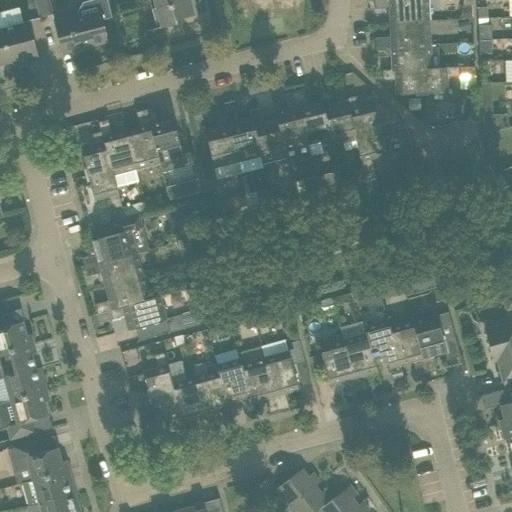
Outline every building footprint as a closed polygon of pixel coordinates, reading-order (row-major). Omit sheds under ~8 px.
[(33,0),(38,17),(52,13),(48,0),(33,0)] [(53,20),(61,53),(108,41),(102,19),(111,17),(106,0),(86,0),(82,1),(76,12),(77,14),(53,20)] [(152,0),(154,6),(151,8),(157,28),(177,23),(176,19),(193,14),(189,0),(152,0)] [(388,8),(388,22),(429,20),(428,0),(373,0),(374,8),(388,8)] [(471,5),(460,5),(461,18),(471,18),(471,5)] [(477,7),(477,18),(487,18),(486,6),(477,7)] [(0,64),(11,61),(12,66),(38,59),(28,20),(0,27),(0,64)] [(375,37),(375,47),(431,44),(429,20),(388,22),(389,37),(375,37)] [(467,21),(458,23),(460,31),(469,29),(467,21)] [(478,25),(478,40),(489,40),(491,39),(490,24),(478,25)] [(489,40),(478,40),(479,54),(490,53),(489,40)] [(390,67),(420,66),(432,66),(431,44),(375,47),(376,56),(390,56),(390,67)] [(432,66),(420,66),(421,93),(447,92),(446,77),(459,76),(459,65),(432,66)] [(420,66),(390,67),(390,69),(381,70),(382,80),(395,80),(395,94),(421,93),(420,66)] [(480,82),(481,114),(492,114),(491,82),(480,82)] [(331,146),(354,140),(356,140),(355,136),(346,98),(343,86),(333,89),(336,102),(323,106),(331,138),(329,139),(331,146)] [(307,144),(308,144),(329,139),(331,138),(323,106),(321,99),(307,103),(303,89),(295,91),(307,144)] [(311,158),(308,144),(307,144),(295,91),(285,93),(288,108),(274,111),(275,117),(277,117),(286,157),(284,157),(286,164),(311,158)] [(346,98),(355,136),(378,130),(372,105),(358,108),(355,96),(346,98)] [(238,161),(259,156),(261,156),(252,117),(251,117),(251,116),(250,116),(237,120),(234,106),(225,108),(238,161)] [(154,107),(145,109),(159,162),(161,172),(185,166),(172,117),(158,121),(154,107)] [(261,163),(284,157),(286,157),(277,117),(275,117),(262,121),(258,107),(249,110),(250,116),(251,116),(251,117),(252,117),(261,156),(259,156),(261,163)] [(214,167),(238,161),(225,108),(215,111),(218,125),(204,129),(214,167)] [(139,125),(125,129),(136,168),(159,162),(145,109),(135,112),(139,125)] [(492,114),(481,114),(482,134),(508,126),(506,113),(492,114)] [(100,131),(110,169),(112,175),(113,174),(136,168),(125,129),(111,133),(107,119),(98,122),(100,131)] [(356,140),(354,140),(363,174),(373,171),(370,158),(385,155),(378,130),(355,136),(356,140)] [(80,150),(87,175),(110,169),(100,131),(91,134),(95,146),(80,150)] [(486,146),(498,147),(499,135),(487,133),(486,146)] [(110,169),(87,175),(94,200),(108,196),(112,208),(121,206),(113,174),(112,175),(110,169)] [(490,174),(498,195),(511,190),(511,189),(503,170),(490,174)] [(363,174),(366,188),(377,185),(373,171),(363,174)] [(303,181),(291,183),(292,186),(293,186),(295,195),(306,193),(318,190),(315,178),(303,181)] [(276,186),(269,187),(272,200),(295,195),(293,186),(292,186),(277,189),(276,186)] [(272,200),(269,187),(255,190),(257,203),(272,200)] [(213,201),(216,212),(246,205),(243,195),(213,201)] [(123,210),(113,213),(115,220),(118,219),(124,218),(123,210)] [(136,252),(130,230),(142,227),(138,214),(124,218),(118,219),(115,220),(99,225),(102,237),(93,239),(97,253),(81,258),(84,267),(136,252)] [(172,227),(176,240),(191,236),(187,223),(172,227)] [(100,272),(104,286),(143,275),(136,252),(84,267),(86,276),(100,272)] [(401,278),(404,289),(420,284),(417,274),(401,278)] [(97,314),(107,311),(150,299),(150,296),(143,275),(104,286),(108,300),(94,304),(97,314)] [(397,280),(377,286),(379,292),(381,298),(401,292),(397,280)] [(379,292),(377,286),(377,285),(354,291),(356,299),(379,292)] [(511,293),(502,296),(506,311),(511,308),(511,293)] [(107,311),(97,314),(99,323),(124,316),(128,330),(138,327),(141,340),(168,332),(199,324),(196,310),(166,318),(159,294),(150,296),(150,299),(107,311)] [(315,302),(318,314),(334,309),(331,298),(315,302)] [(435,313),(412,319),(426,373),(436,370),(433,356),(446,352),(442,338),(454,335),(447,311),(436,314),(435,313)] [(267,313),(253,317),(255,326),(270,322),(267,313)] [(0,352),(33,343),(31,334),(25,335),(22,321),(5,326),(1,314),(0,314),(0,352)] [(255,326),(253,317),(243,320),(245,328),(255,326)] [(362,325),(364,332),(366,331),(375,365),(387,361),(391,375),(402,372),(400,365),(389,325),(387,318),(362,325)] [(412,319),(389,325),(400,365),(412,362),(416,375),(426,373),(412,319)] [(497,365),(503,384),(511,381),(511,321),(484,329),(492,362),(499,360),(500,364),(497,365)] [(206,329),(209,341),(226,336),(223,324),(206,329)] [(366,331),(364,332),(342,338),(357,392),(367,389),(363,374),(377,371),(375,365),(366,331)] [(357,392),(342,338),(318,345),(329,384),(343,380),(347,395),(357,392)] [(0,377),(2,377),(35,368),(31,355),(36,353),(33,343),(0,352),(0,377)] [(287,350),(264,356),(278,410),(289,407),(285,393),(298,389),(287,350)] [(143,372),(149,397),(174,390),(172,382),(163,353),(154,355),(157,368),(143,372)] [(264,356),(241,363),(252,403),(264,399),(268,413),(278,410),(264,356)] [(214,364),(216,369),(218,369),(227,403),(240,400),(243,413),(254,411),(252,403),(241,363),(239,357),(214,364)] [(46,391),(40,367),(35,368),(2,377),(8,400),(8,401),(46,391)] [(216,369),(194,376),(209,429),(219,426),(215,413),(229,408),(227,403),(218,369),(216,369)] [(174,390),(183,422),(195,419),(199,432),(209,429),(194,376),(172,382),(174,390)] [(498,420),(501,429),(511,426),(511,388),(504,390),(507,402),(500,404),(503,418),(498,420)] [(184,427),(183,422),(174,390),(149,397),(156,422),(171,418),(174,430),(184,427)] [(31,420),(48,415),(44,402),(49,400),(46,391),(8,401),(8,400),(0,402),(0,414),(4,428),(5,427),(9,439),(34,432),(31,420)] [(254,411),(243,413),(246,422),(257,419),(254,411)] [(508,438),(511,452),(511,451),(511,426),(501,429),(503,439),(508,438)] [(61,461),(57,447),(40,452),(37,440),(6,449),(15,484),(21,482),(32,479),(68,469),(66,460),(61,461)] [(288,506),(314,485),(319,482),(312,472),(307,476),(301,468),(275,489),(288,506)] [(75,493),(68,469),(32,479),(21,482),(28,506),(39,503),(70,495),(70,494),(75,493)] [(292,511),(313,511),(318,509),(332,498),(324,488),(319,492),(314,485),(288,506),(292,511)] [(318,509),(320,511),(347,511),(357,505),(352,498),(357,494),(349,485),(332,498),(318,509)] [(28,506),(29,511),(80,511),(75,493),(70,494),(70,495),(39,503),(28,506)] [(194,506),(182,509),(182,511),(222,511),(218,498),(202,503),(201,501),(193,503),(194,506)] [(347,511),(366,511),(369,510),(362,501),(357,505),(347,511)]
